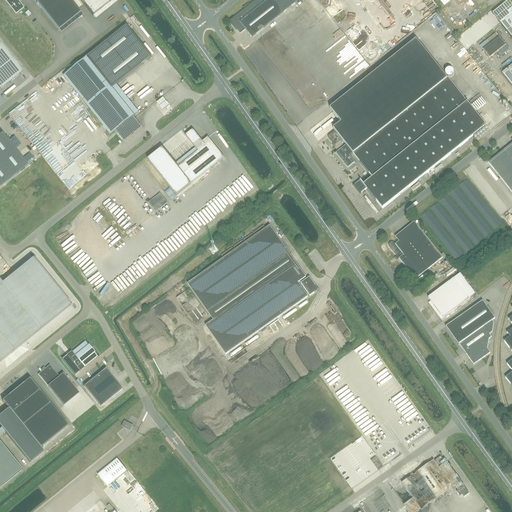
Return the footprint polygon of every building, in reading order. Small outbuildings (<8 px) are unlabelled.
[(4,0),(16,14),(24,8),(17,0),(4,0)] [(34,0),(41,8),(59,30),(81,12),(77,8),(70,0),(79,0),(83,4),(93,17),(113,0),(34,0)] [(246,29),(252,38),(284,13),(278,5),(283,0),(256,0),(238,15),(231,21),(234,26),(234,25),(236,27),(236,28),(240,34),(246,29)] [(511,0),(509,0),(492,13),(500,23),(511,13),(511,0)] [(511,13),(500,23),(511,38),(511,65),(510,67),(502,73),(511,86),(511,13)] [(142,128),(133,117),(134,116),(112,89),(152,57),(127,26),(63,76),(110,135),(115,131),(124,142),(132,136),(131,136),(134,133),(134,134),(142,128)] [(490,58),(499,50),(503,54),(509,49),(496,33),(487,40),(490,44),(483,50),(490,58)] [(382,209),(393,200),(486,126),(448,78),(447,79),(416,40),(330,109),(341,123),(333,129),(335,131),(328,136),(328,138),(334,145),(334,146),(339,152),(336,153),(348,168),(355,163),(349,156),(353,154),(369,174),(365,177),(367,179),(363,182),(362,181),(361,181),(360,181),(353,186),(360,194),(367,189),(382,209)] [(0,90),(23,72),(0,42),(0,90)] [(169,106),(163,99),(157,104),(163,111),(169,106)] [(186,136),(198,152),(178,168),(162,148),(148,160),(176,196),(191,184),(224,158),(208,138),(203,142),(194,131),(193,131),(194,131),(187,137),(186,136)] [(0,187),(27,165),(2,134),(0,135),(0,187)] [(31,142),(27,146),(39,160),(44,156),(31,142)] [(488,163),(511,192),(511,149),(505,155),(502,151),(488,163)] [(268,180),(265,182),(269,192),(272,189),(274,187),(271,178),(268,180)] [(421,185),(419,182),(411,188),(413,191),(421,185)] [(285,196),(277,191),(274,193),(272,195),(280,200),(285,196)] [(148,203),(156,212),(168,203),(160,193),(148,203)] [(306,277),(270,226),(187,284),(213,320),(205,326),(226,355),(308,297),(298,283),(306,277)] [(389,247),(414,278),(415,279),(443,258),(418,226),(395,244),(394,243),(393,242),(391,242),(390,242),(389,244),(389,245),(389,247)] [(2,283),(40,330),(71,305),(33,258),(2,283)] [(317,288),(309,277),(301,283),(310,296),(316,292),(316,291),(317,288)] [(428,298),(430,301),(431,302),(430,302),(432,304),(431,305),(430,305),(441,319),(469,299),(454,278),(428,298)] [(0,336),(13,353),(40,331),(2,284),(0,280),(0,336)] [(489,334),(492,332),(494,323),(492,321),(495,319),(482,301),(451,323),(446,327),(455,339),(458,344),(459,343),(459,344),(461,346),(466,354),(469,358),(474,364),(490,353),(487,348),(489,339),(491,337),(489,334)] [(0,336),(0,362),(13,353),(0,336)] [(85,342),(72,352),(71,352),(72,353),(67,356),(67,355),(66,356),(67,356),(62,360),(62,359),(61,360),(75,376),(74,375),(79,371),(79,372),(80,372),(79,371),(84,367),(84,368),(84,367),(97,356),(96,356),(93,353),(94,352),(93,352),(88,346),(89,346),(88,346),(85,342)] [(59,377),(50,365),(45,369),(44,367),(41,369),(43,371),(38,375),(64,406),(79,393),(63,374),(59,377)] [(106,369),(84,386),(100,407),(122,389),(106,369)] [(8,396),(2,401),(9,409),(8,409),(8,410),(5,412),(0,415),(0,426),(1,428),(5,432),(30,463),(43,452),(40,448),(68,426),(30,379),(24,384),(8,396)] [(125,422),(122,426),(130,430),(132,426),(125,422)] [(0,487),(21,470),(0,443),(0,487)] [(376,457),(371,460),(378,471),(383,467),(376,457)] [(442,458),(428,468),(448,495),(462,486),(442,458)] [(97,474),(107,486),(126,470),(117,459),(97,474)] [(49,501),(53,506),(58,503),(55,498),(49,501)]
